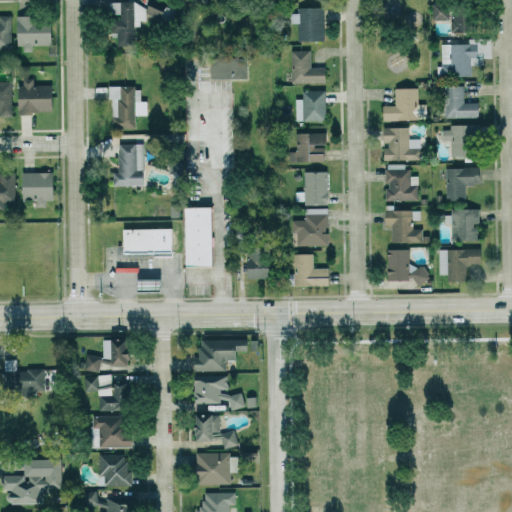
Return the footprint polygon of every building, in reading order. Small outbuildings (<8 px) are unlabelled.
[(130,21),(167,19),(166,0),(143,0),(143,1),(105,2),(106,16),(107,16),(108,33),(114,33),(114,41),(131,40),(130,21)] [(295,22),(296,40),(320,39),(320,6),(295,7),(295,12),(288,12),(288,23),(295,22)] [(429,19),(447,19),(447,32),(467,32),(467,7),(429,7),(429,19)] [(7,14),(0,14),(0,48),(8,48),(7,14)] [(46,45),(47,18),(13,17),(12,45),(20,45),(20,51),(29,51),(30,44),(46,45)] [(438,43),(439,65),(434,65),(434,76),(468,75),(467,63),(478,63),(478,58),(488,58),(487,38),(466,39),(466,43),(438,43)] [(307,49),(288,50),(289,82),(322,82),(322,66),(307,66),(307,49)] [(206,77),(241,78),(241,57),(206,57),(206,77)] [(15,112),(48,111),(48,84),(29,84),(29,78),(14,78),(15,112)] [(0,115),(9,115),(8,80),(0,80),(0,115)] [(109,98),(108,127),(130,128),(131,85),(105,84),(104,98),(109,98)] [(441,116),(475,117),(475,102),(461,101),(461,85),(442,85),(441,116)] [(416,106),(415,87),(392,87),(392,105),(379,105),(379,120),(415,119),(414,115),(422,115),(422,106),(416,106)] [(322,89),(300,90),(300,98),(293,98),(293,120),(323,120),(322,89)] [(447,156),(470,156),(469,123),(447,124),(447,129),(439,129),(439,140),(447,139),(447,156)] [(417,160),(417,138),(406,138),(407,127),(380,126),(380,145),(381,145),(380,159),(417,160)] [(322,132),(293,132),(293,151),(287,151),(286,160),(320,161),(320,145),(322,145),(322,132)] [(139,185),(140,143),(115,142),(114,172),(109,172),(109,184),(139,185)] [(415,200),(416,176),(409,175),(409,165),(384,164),(384,188),(382,188),(382,199),(415,200)] [(443,199),(462,198),(462,184),(475,183),(475,166),(442,167),(443,199)] [(324,170),(301,170),(301,204),(324,204),(324,170)] [(0,203),(12,204),(12,172),(0,171),(0,203)] [(42,206),(42,199),(50,199),(50,171),(18,171),(17,198),(33,198),(33,206),(42,206)] [(180,265),(208,265),(207,206),(179,207),(180,265)] [(325,245),(324,207),(302,208),(302,219),(289,220),(289,232),(295,232),(295,245),(325,245)] [(477,224),(476,207),(449,208),(450,239),(474,239),(474,224),(477,224)] [(418,209),(381,208),(380,225),(388,225),(388,241),(420,242),(420,228),(410,228),(410,219),(418,219),(418,209)] [(153,254),(154,228),(118,228),(117,254),(153,254)] [(406,248),(383,248),(384,281),(424,280),(424,265),(406,265),(406,248)] [(436,248),(436,273),(444,273),(444,280),(464,279),(464,262),(477,262),(477,248),(436,248)] [(242,251),(243,278),(263,277),(262,250),(242,251)] [(325,285),(325,267),(310,267),(310,253),(291,253),(291,273),(285,273),(286,285),(325,285)] [(130,278),(130,289),(154,288),(153,278),(130,278)] [(119,365),(120,338),(101,338),(101,364),(119,365)] [(196,338),(196,356),(189,356),(189,370),(223,370),(223,359),(231,359),(231,350),(242,350),(242,338),(196,338)] [(95,372),(98,356),(84,353),(81,369),(95,372)] [(1,359),(2,392),(40,391),(39,367),(14,368),(13,358),(1,359)] [(240,408),(239,391),(224,391),(223,374),(190,375),(190,403),(226,402),(226,408),(240,408)] [(188,439),(219,440),(219,446),(232,446),(232,431),(215,431),(215,414),(189,413),(188,439)] [(88,446),(126,446),(126,428),(119,429),(119,415),(88,415),(88,446)] [(511,456),(511,416),(429,430),(437,481),(458,477),(456,466),(511,456)] [(191,484),(226,483),(225,451),(191,452),(191,484)] [(125,453),(95,453),(95,476),(102,476),(102,485),(125,485),(125,453)] [(19,458),(19,475),(0,474),(0,489),(4,490),(4,503),(39,503),(39,493),(43,493),(43,488),(58,488),(58,458),(19,458)] [(511,511),(511,480),(445,480),(438,480),(438,508),(430,511),(511,511)] [(81,506),(103,506),(103,501),(94,501),(94,491),(80,491),(81,506)] [(192,511),(226,511),(226,503),(232,504),(232,492),(200,491),(199,507),(193,507),(192,511)] [(95,511),(124,511),(124,496),(104,496),(104,511),(95,511)]
